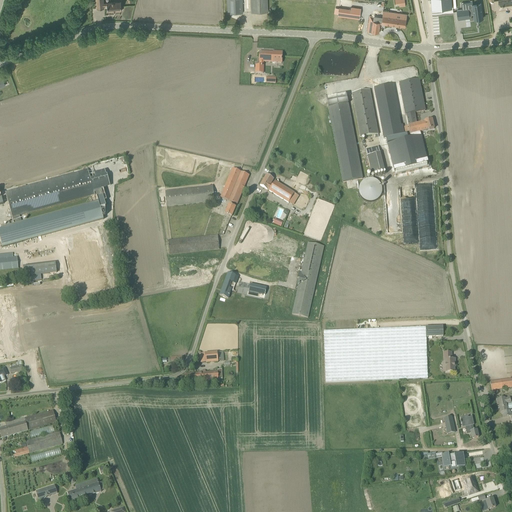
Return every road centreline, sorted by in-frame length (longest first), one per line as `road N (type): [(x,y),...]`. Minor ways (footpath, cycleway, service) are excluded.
road 1 (unclassified): [(0,394),(179,374),(315,34)]
road 2 (unclassified): [(511,510),(456,301),(425,48)]
road 3 (unclassified): [(0,63),(99,27),(315,34)]
road 4 (track): [(284,454),(407,453)]
